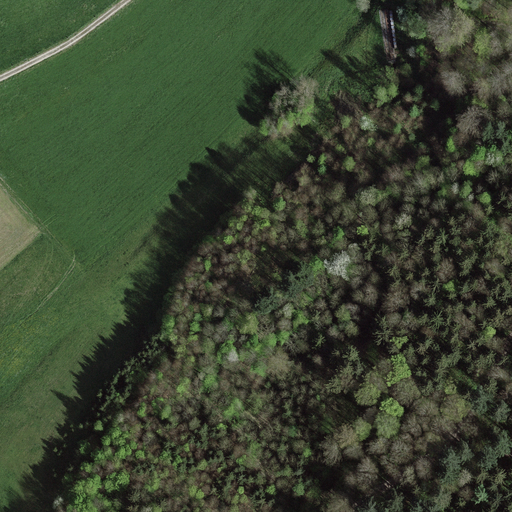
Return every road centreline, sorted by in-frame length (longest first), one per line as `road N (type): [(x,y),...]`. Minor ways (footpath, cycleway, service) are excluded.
road 1 (track): [(126,0),(64,45),(0,77)]
road 2 (track): [(511,341),(464,425),(438,448)]
